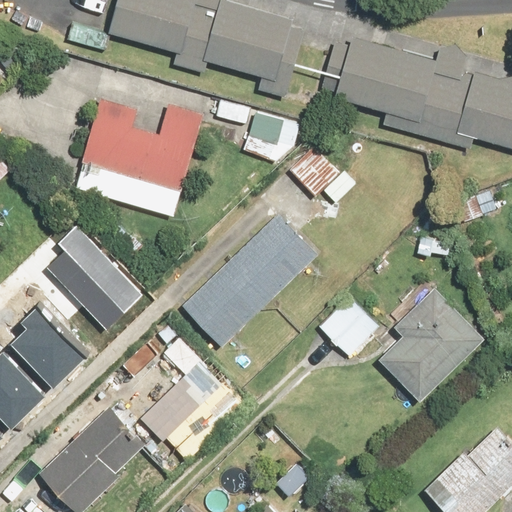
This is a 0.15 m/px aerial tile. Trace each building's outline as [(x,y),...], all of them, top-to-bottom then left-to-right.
[(313,21),(229,0),(127,0),(117,42),(295,88),(313,21)] [(511,58),(443,40),(439,51),(360,29),(343,91),(392,105),(388,120),(478,145),(480,135),(511,143),(511,58)] [(105,94),(80,185),(184,213),(213,109),(173,98),(169,111),(105,94)] [(257,104),(246,143),(281,152),(292,114),(257,104)] [(318,142),(296,164),(325,195),(348,173),(318,142)] [(0,145),(0,182),(18,164),(0,145)] [(286,207),(186,301),(224,341),(324,247),(286,207)] [(73,227),(39,260),(106,329),(140,295),(73,227)] [(388,351),(430,395),(495,334),(443,279),(401,318),(411,328),(388,351)] [(352,293),(325,319),(356,351),(383,325),(352,293)] [(511,328),(511,302),(497,312),(509,331),(511,328)] [(25,331),(14,342),(53,382),(83,353),(36,306),(19,324),(25,331)] [(211,367),(182,336),(165,352),(194,383),(211,367)] [(0,420),(9,431),(44,399),(5,356),(0,360),(0,420)] [(115,398),(44,465),(84,508),(156,440),(115,398)] [(511,430),(503,420),(429,482),(453,511),(471,511),(511,477),(511,430)] [(205,511),(196,501),(183,511),(288,511),(272,495),(253,511),(205,511)]
